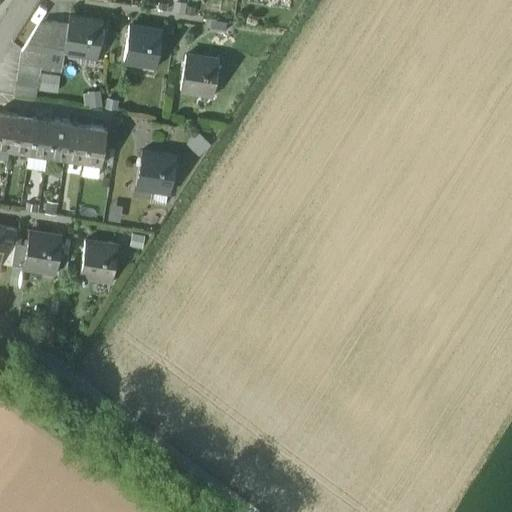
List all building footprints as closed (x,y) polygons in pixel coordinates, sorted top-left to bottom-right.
[(101,21),(69,16),(66,30),(63,50),(95,55),(101,21)] [(54,21),(43,22),(43,26),(37,25),(20,51),(42,54),(40,66),(60,69),(63,50),(66,30),(54,28),(54,21)] [(161,30),(128,25),(123,60),(155,65),(161,30)] [(20,51),(19,62),(40,66),(42,54),(20,51)] [(217,59),(185,55),(179,89),(212,94),(217,59)] [(40,66),(19,62),(17,73),(39,77),(40,66)] [(39,77),(17,73),(15,84),(37,88),(39,77)] [(84,91),(85,105),(104,103),(103,90),(84,91)] [(15,114),(0,111),(0,147),(10,149),(15,114)] [(33,117),(15,114),(10,149),(28,152),(33,117)] [(51,120),(33,117),(28,152),(46,154),(51,120)] [(69,123),(51,120),(46,154),(63,157),(69,123)] [(87,125),(69,123),(63,157),(81,160),(87,125)] [(105,128),(87,125),(81,160),(100,163),(105,128)] [(174,156),(142,150),(136,185),(168,190),(174,156)] [(61,237),(28,232),(26,245),(23,266),(55,271),(61,237)] [(116,246),(84,240),(78,275),(111,280),(116,246)] [(26,245),(14,243),(11,264),(23,266),(26,245)]
